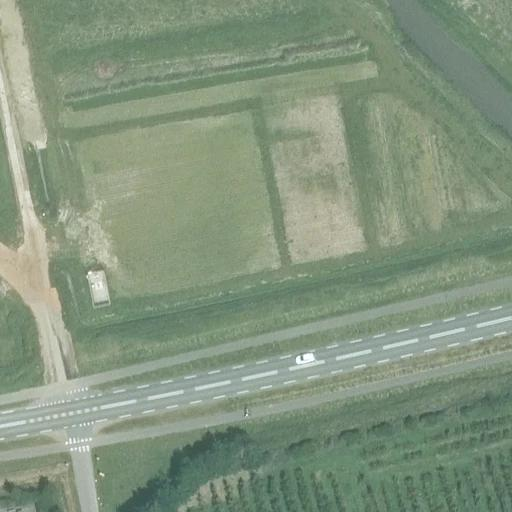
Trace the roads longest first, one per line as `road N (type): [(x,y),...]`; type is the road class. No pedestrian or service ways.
road 1 (primary): [(71,414),(511,315)]
road 2 (unclassified): [(71,414),(0,63)]
